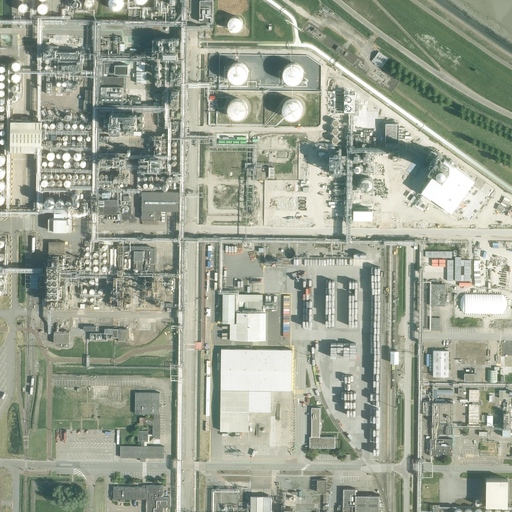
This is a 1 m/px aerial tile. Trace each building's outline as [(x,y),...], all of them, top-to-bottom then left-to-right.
[(29,6),(29,4),(29,3),(28,1),(27,1),(25,0),(24,1),(22,1),(21,3),(21,4),(21,5),(21,6),(22,7),(24,8),(25,9),(27,8),(28,7),(29,6)] [(122,3),(123,1),(122,0),(107,0),(107,1),(107,3),(108,4),(108,6),(109,7),(111,8),(112,8),(114,9),(115,9),(116,9),(118,8),(119,8),(120,7),(121,6),(122,4),(122,3)] [(49,8),(49,7),(48,6),(47,4),(46,3),(45,3),(43,3),(42,4),(41,5),(41,7),(41,8),(42,10),(43,11),(44,11),(46,11),(47,10),(48,9),(49,8)] [(243,24),(243,23),(243,21),(242,19),(242,18),(241,17),(239,16),(238,15),(237,15),(235,14),(233,14),(232,15),(230,16),(229,17),(228,18),(227,19),(226,21),(226,22),(226,24),(227,25),(228,27),(228,28),(230,29),(231,30),(234,31),(236,31),(238,30),(239,29),(240,29),(242,27),(242,26),(243,24)] [(314,15),(312,19),(322,24),(324,20),(314,15)] [(373,60),(383,66),(390,56),(380,50),(373,60)] [(14,63),(13,63),(13,64),(13,65),(13,66),(13,67),(14,68),(15,69),(16,69),(17,69),(18,69),(19,69),(20,69),(20,68),(21,67),(21,66),(21,65),(21,64),(21,63),(20,62),(19,61),(18,61),(17,61),(16,61),(15,62),(14,62),(14,63)] [(246,74),(247,72),(246,70),(246,68),(245,66),(244,65),(242,63),(241,62),(239,62),(237,61),(234,62),(232,62),(230,63),(229,64),(228,66),(227,67),(226,70),(226,72),(226,74),(227,75),(227,77),(229,79),(230,80),(232,81),(234,82),(236,82),(238,82),(240,81),(242,80),(243,79),(245,78),(246,76),(246,74)] [(303,74),(303,72),(303,70),(302,68),(301,66),(300,65),(299,63),(297,62),(295,62),(293,61),(291,61),(290,62),(288,63),(286,64),(285,65),(283,67),(283,69),(282,71),(282,73),(283,75),(284,77),(285,79),(286,80),(288,81),(290,82),(292,82),(294,82),(296,81),(298,80),(300,79),(301,78),(302,76),(303,74)] [(146,72),(145,72),(144,62),(136,62),(136,83),(146,83),(146,72)] [(128,65),(115,65),(115,73),(128,74),(128,65)] [(14,74),(14,75),(13,76),(13,77),(13,78),(14,79),(14,80),(15,80),(16,80),(17,81),(18,81),(19,80),(20,80),(20,79),(21,79),(21,78),(21,77),(21,76),(21,75),(21,74),(20,74),(20,73),(19,73),(18,73),(17,72),(16,73),(15,73),(14,74)] [(71,78),(67,77),(66,78),(62,76),(59,83),(67,86),(71,78)] [(123,77),(101,77),(101,100),(123,100),(123,77)] [(247,110),(247,108),(247,106),(246,104),(245,103),(244,101),(243,100),(241,99),(239,98),(237,98),(235,98),(233,98),(232,99),(230,101),(228,102),(227,104),(227,106),(227,108),(227,110),(227,111),(228,113),(229,115),(231,116),(232,117),(234,118),(236,118),(238,118),(240,118),(242,117),(243,115),(245,114),(246,112),(247,110)] [(301,111),(301,108),(301,107),(301,105),(300,103),(299,102),(297,100),(295,99),(293,99),(292,98),(289,99),(287,99),(286,100),(284,101),(283,103),(282,105),(281,107),(281,108),(281,111),(282,112),(283,114),(284,115),(286,117),(287,118),(289,118),(291,119),(293,118),(295,118),(297,117),(298,115),(300,114),(300,112),(301,111)] [(11,121),(11,144),(25,144),(32,144),(35,144),(35,145),(42,146),(42,121),(32,121),(25,121),(11,121)] [(398,124),(385,123),(385,143),(398,143),(398,124)] [(236,141),(241,144),(244,138),(239,135),(236,141)] [(225,142),(225,140),(225,139),(224,138),(223,137),(221,136),(220,136),(219,136),(218,137),(217,138),(217,139),(217,140),(217,142),(218,143),(219,144),(220,145),(222,144),(224,144),(225,142)] [(235,142),(235,140),(235,139),(234,137),(233,137),(231,136),(229,136),(229,137),(228,137),(227,139),(227,140),(227,142),(228,143),(229,144),(230,145),(231,145),(232,144),(234,143),(235,142)] [(247,161),(244,158),(248,154),(245,151),(242,153),(244,155),(236,163),(241,167),(247,161)] [(445,159),(422,191),(455,214),(477,182),(445,159)] [(279,174),(286,165),(282,162),(275,171),(279,174)] [(261,167),(257,167),(257,179),(265,179),(265,172),(261,172),(261,167)] [(179,192),(142,191),(142,220),(160,220),(160,210),(178,211),(179,192)] [(104,205),(99,205),(99,214),(117,214),(117,200),(104,199),(104,205)] [(17,241),(17,227),(3,227),(3,244),(4,244),(4,248),(0,248),(0,257),(8,258),(8,241),(17,241)] [(168,245),(168,262),(177,263),(178,245),(168,245)] [(151,247),(123,246),(123,256),(128,256),(128,258),(134,258),(134,271),(155,271),(155,249),(151,248),(151,247)] [(295,255),(295,253),(295,251),(294,250),(293,249),(292,248),(291,248),(289,248),(288,249),(287,250),(286,251),(286,253),(286,255),(288,256),(289,257),(291,257),(292,257),(294,256),(295,255)] [(377,255),(377,251),(371,251),(371,250),(364,250),(363,260),(368,260),(369,255),(377,255)] [(69,278),(72,279),(74,279),(77,278),(79,277),(80,275),(80,272),(80,270),(78,268),(76,266),(73,266),(70,266),(68,268),(67,271),(67,273),(68,276),(69,278)] [(307,278),(305,278),(305,284),(308,284),(308,290),(314,290),(314,275),(307,275),(307,278)] [(330,281),(328,281),(327,318),(330,318),(330,324),(338,325),(339,275),(330,275),(330,281)] [(351,276),(350,327),(361,327),(361,282),(358,282),(358,276),(351,276)] [(445,284),(431,284),(431,306),(445,306),(445,284)] [(222,323),(223,323),(226,323),(236,323),(236,339),(259,340),(260,312),(234,312),(234,301),(239,301),(239,306),(245,306),(245,308),(248,308),(247,309),(262,309),(262,295),(235,294),(235,293),(223,293),(222,323)] [(440,318),(430,318),(430,330),(440,330),(440,318)] [(105,334),(111,334),(113,334),(113,337),(118,337),(118,329),(105,329),(105,334)] [(119,329),(118,341),(128,342),(128,329),(119,329)] [(54,343),(69,343),(69,332),(54,332),(54,343)] [(334,338),(334,356),(358,356),(358,354),(361,354),(362,342),(355,342),(355,344),(347,344),(347,341),(341,341),(341,339),(334,338)] [(221,349),(220,430),(248,431),(248,411),(270,411),(271,390),(291,390),(291,349),(221,349)] [(433,376),(448,376),(448,350),(431,350),(431,354),(430,354),(430,370),(433,370),(433,376)] [(499,367),(490,367),(489,381),(498,381),(499,367)] [(467,379),(477,380),(478,370),(467,369),(467,379)] [(481,387),(471,387),(471,400),(480,400),(480,393),(481,393),(481,387)] [(510,387),(501,387),(501,396),(510,396),(510,387)] [(153,425),(153,436),(155,436),(155,438),(160,439),(160,414),(159,414),(159,392),(135,392),(135,414),(154,414),(154,418),(140,418),(139,425),(153,425)] [(96,416),(134,416),(134,402),(96,402),(96,416)] [(422,414),(432,414),(432,439),(430,439),(429,456),(452,456),(452,439),(438,439),(438,434),(452,434),(452,402),(423,402),(422,414)] [(481,423),(481,417),(480,402),(470,402),(470,423),(481,423)] [(335,437),(320,437),(320,408),(311,408),(311,436),(309,436),(309,448),(335,448),(335,437)] [(489,425),(502,425),(501,416),(495,416),(495,412),(489,412),(489,425)] [(164,458),(164,446),(144,446),(144,441),(147,441),(148,431),(138,430),(138,441),(141,441),(141,446),(120,446),(120,457),(140,457),(140,461),(145,461),(145,457),(164,458)] [(329,491),(329,476),(320,476),(320,490),(329,491)] [(485,505),(507,505),(507,479),(486,478),(485,505)] [(163,485),(162,485),(161,485),(146,485),(142,485),(142,487),(113,486),(113,492),(111,492),(111,495),(113,495),(113,499),(120,499),(120,501),(124,501),(124,499),(146,499),(145,511),(162,511),(163,507),(170,507),(170,497),(163,497),(163,485)] [(210,511),(216,511),(216,489),(233,489),(233,485),(215,485),(215,511),(210,511)] [(355,495),(356,489),(343,488),(342,511),(379,511),(379,495),(355,495)] [(275,491),(254,491),(254,509),(275,509),(275,491)] [(481,503),(478,508),(484,511),(487,507),(481,503)]
